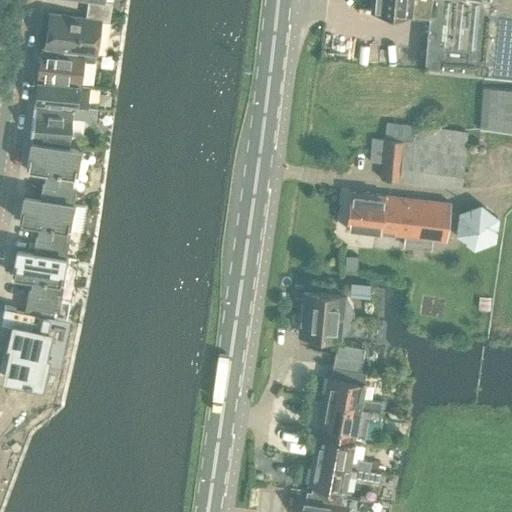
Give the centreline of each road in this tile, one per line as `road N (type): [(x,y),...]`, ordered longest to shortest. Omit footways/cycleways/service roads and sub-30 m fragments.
road 1 (primary): [(205,511),(276,0)]
road 2 (tertiary): [(0,147),(17,0)]
